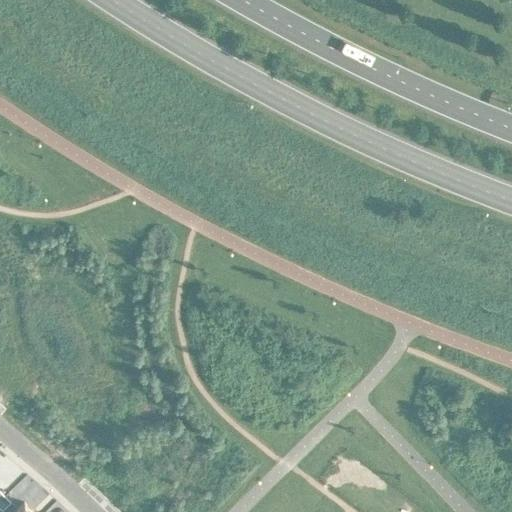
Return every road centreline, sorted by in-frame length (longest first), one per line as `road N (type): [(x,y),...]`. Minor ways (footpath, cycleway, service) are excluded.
road 1 (secondary): [(118,0),(319,112),(511,192)]
road 2 (secondary): [(511,124),(255,0)]
road 3 (residential): [(0,424),(97,511)]
